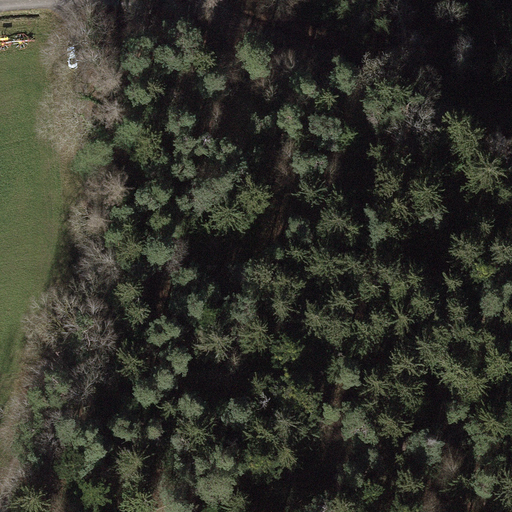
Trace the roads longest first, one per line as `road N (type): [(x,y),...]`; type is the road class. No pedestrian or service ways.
road 1 (track): [(70,6),(100,234),(84,308),(6,511)]
road 2 (track): [(170,0),(213,6),(331,57),(511,161)]
road 3 (track): [(191,511),(433,435),(511,419)]
road 4 (track): [(0,10),(122,0)]
